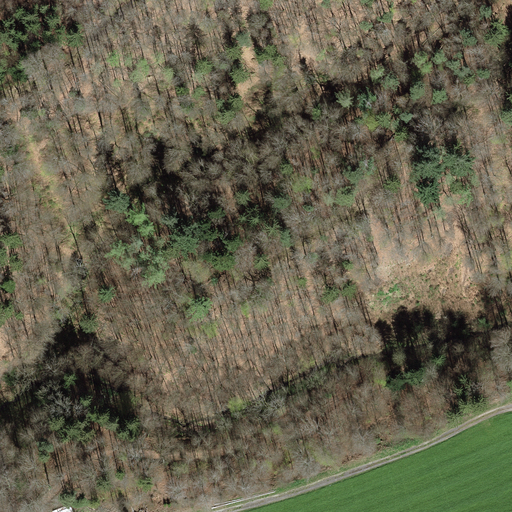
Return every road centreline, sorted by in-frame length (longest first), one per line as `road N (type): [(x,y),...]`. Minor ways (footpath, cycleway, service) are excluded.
road 1 (track): [(511,407),(214,511)]
road 2 (track): [(0,303),(58,226),(118,193)]
